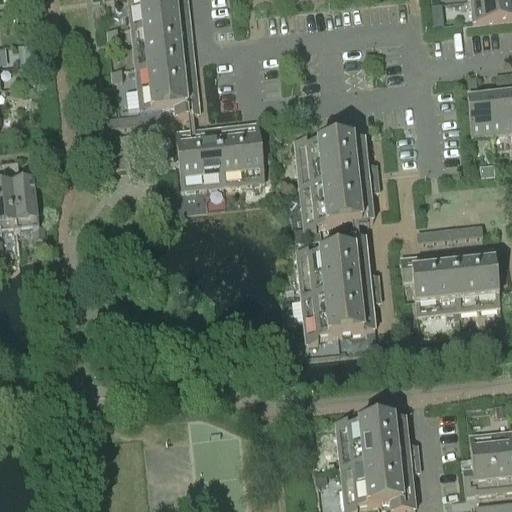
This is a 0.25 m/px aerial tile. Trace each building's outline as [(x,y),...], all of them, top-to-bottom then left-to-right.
[(197,110),(185,0),(126,0),(134,74),(139,116),(197,110)] [(511,23),(511,18),(510,2),(470,6),(472,27),(511,23)] [(116,35),(106,36),(108,47),(118,46),(116,35)] [(121,76),(111,77),(112,87),(122,86),(121,76)] [(496,91),(506,90),(505,80),(495,81),(496,91)] [(465,94),(476,93),(475,83),(464,84),(465,94)] [(32,92),(21,94),(21,101),(33,100),(32,92)] [(491,140),(511,138),(507,98),(487,100),(491,140)] [(470,143),(491,140),(487,100),(466,102),(470,143)] [(149,120),(150,130),(161,129),(160,119),(149,120)] [(149,120),(138,121),(139,131),(150,130),(149,120)] [(304,132),(303,120),(281,123),(283,135),(304,132)] [(139,131),(138,121),(128,122),(129,132),(139,131)] [(128,122),(117,124),(118,133),(129,132),(128,122)] [(107,135),(118,133),(117,124),(106,125),(107,135)] [(264,188),(261,166),(258,130),(174,139),(177,161),(177,164),(178,174),(178,175),(180,197),(264,188)] [(122,141),(123,152),(133,151),(132,140),(122,141)] [(113,153),(123,152),(122,141),(112,142),(113,153)] [(161,154),(172,153),(171,143),(160,144),(161,154)] [(151,155),(161,154),(160,144),(149,145),(151,155)] [(305,146),(294,147),(304,240),(315,238),(315,234),(372,228),(369,200),(378,199),(375,171),(366,172),(363,144),(306,150),(305,146)] [(140,156),(151,155),(149,145),(138,146),(140,156)] [(123,152),(124,162),(134,161),(133,151),(123,152)] [(114,163),(124,162),(123,152),(113,153),(114,163)] [(134,161),(124,162),(125,173),(135,172),(134,161)] [(114,163),(115,174),(125,173),(124,162),(114,163)] [(177,164),(157,166),(158,176),(178,174),(177,164)] [(17,168),(8,169),(10,181),(18,180),(17,168)] [(0,170),(1,182),(10,181),(8,169),(0,169),(0,170)] [(493,170),(479,171),(480,182),(480,183),(493,181),(493,170)] [(11,189),(16,238),(32,236),(33,246),(44,245),(42,232),(38,233),(33,186),(11,189)] [(0,239),(16,238),(11,189),(0,189),(0,259),(2,259),(1,247),(0,246),(0,239)] [(482,242),(481,232),(470,233),(471,243),(482,242)] [(471,243),(470,233),(459,234),(460,244),(471,243)] [(460,244),(459,234),(448,236),(449,245),(460,244)] [(449,245),(448,236),(438,237),(439,247),(449,245)] [(439,247),(438,237),(427,238),(428,248),(439,247)] [(428,248),(427,238),(416,239),(417,249),(428,248)] [(365,255),(341,257),(308,261),(307,256),(295,257),(305,350),(317,349),(317,344),(374,338),(371,310),(379,309),(376,281),(368,282),(365,255)] [(499,313),(496,292),(492,255),(409,264),(416,322),(499,313)] [(506,411),(495,412),(495,415),(496,423),(507,421),(506,414),(506,411)] [(334,427),(339,474),(343,511),(373,511),(413,508),(410,480),(419,479),(416,451),(407,452),(404,425),(347,431),(346,426),(334,427)] [(511,496),(511,437),(468,442),(474,500),(511,496)] [(316,477),(314,477),(315,489),(317,489),(326,488),(324,476),(316,477)]
